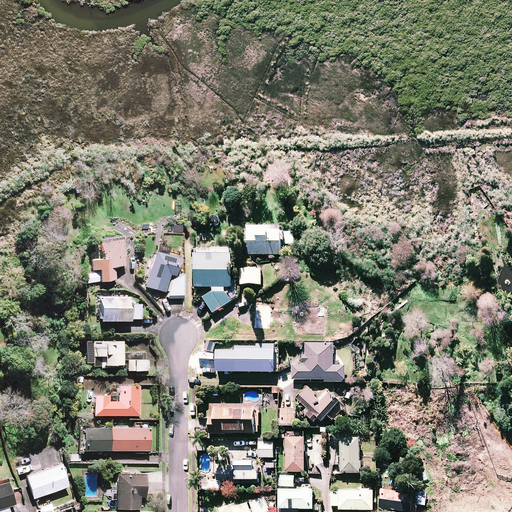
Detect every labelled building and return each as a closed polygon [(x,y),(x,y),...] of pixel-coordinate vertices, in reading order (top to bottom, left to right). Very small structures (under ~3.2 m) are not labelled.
[(285,243),(285,245),(294,245),(294,235),(285,235),(285,236),(281,236),(281,230),(249,231),(249,256),(282,256),(281,243),(285,243)] [(124,266),(121,239),(97,242),(99,260),(89,261),(90,270),(97,270),(98,282),(114,280),(113,267),(124,266)] [(181,251),(155,244),(143,287),(164,292),(168,275),(174,276),(181,251)] [(231,252),(195,252),(194,288),(212,289),(212,294),(204,299),(213,314),(231,302),(222,288),(231,288),(231,252)] [(261,286),(261,270),(240,271),(240,286),(261,286)] [(183,273),(170,280),(167,298),(182,299),(183,273)] [(126,305),(126,298),(97,298),(97,321),(126,321),(126,319),(140,319),(140,305),(126,305)] [(297,300),(297,307),(295,307),(293,328),(295,328),(295,335),(323,336),(325,308),(307,307),(307,301),(297,300)] [(271,306),(255,305),(254,329),(270,330),(271,306)] [(122,352),(122,342),(85,341),(84,362),(91,363),(91,367),(99,367),(99,369),(113,369),(113,366),(121,366),(121,362),(126,362),(126,371),(146,371),(146,352),(122,352)] [(332,367),(333,345),(306,344),(304,366),(293,366),(292,381),(344,383),(345,367),(332,367)] [(137,387),(116,387),(116,396),(106,396),(91,395),(91,416),(137,416),(137,387)] [(321,423),(325,418),(331,424),(345,410),(339,404),(329,395),(320,404),(313,396),(314,395),(307,388),(297,399),(307,410),(304,414),(313,423),(317,419),(321,423)] [(224,432),(246,433),(246,435),(255,435),(255,433),(258,433),(259,406),(210,405),(209,435),(224,435),(224,432)] [(295,427),(295,411),(282,411),(282,427),(295,427)] [(147,451),(147,423),(133,423),(133,428),(79,428),(79,451),(147,451)] [(305,439),(287,439),(286,473),(304,473),(305,439)] [(360,441),(340,441),(340,474),(359,474),(360,441)] [(275,444),(259,443),(259,459),(275,460),(275,444)] [(237,485),(237,481),(258,482),(259,467),(253,467),(253,463),(253,460),(244,460),(244,463),(235,463),(234,467),(228,467),(228,471),(217,471),(217,481),(217,483),(231,483),(231,485),(237,485)] [(68,487),(60,465),(25,477),(32,499),(68,487)] [(114,474),(114,486),(109,486),(109,489),(106,489),(106,497),(109,497),(109,500),(114,500),(114,509),(137,509),(137,496),(142,496),(142,474),(114,474)] [(294,477),(280,476),(279,486),(294,488),(294,477)] [(14,504),(7,482),(0,484),(0,511),(9,511),(7,507),(14,504)] [(313,510),(313,491),(279,491),(279,510),(313,510)] [(332,491),(331,507),(339,507),(339,510),(372,511),(373,493),(332,491)] [(410,511),(412,494),(380,491),(378,510),(402,511),(410,511)] [(427,494),(419,493),(417,505),(425,506),(427,494)] [(268,511),(264,499),(250,504),(252,511),(268,511)] [(79,502),(70,507),(71,511),(75,511),(82,509),(79,502)]
